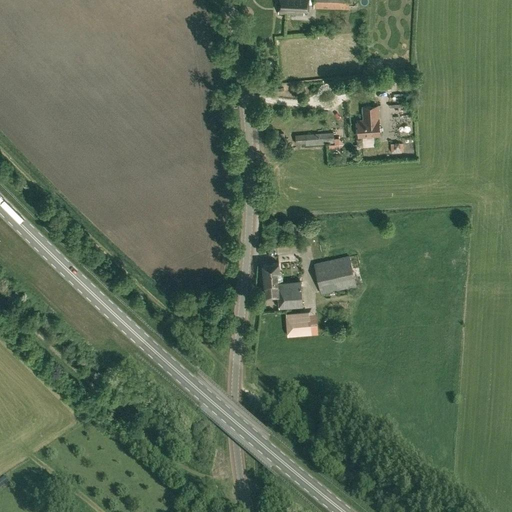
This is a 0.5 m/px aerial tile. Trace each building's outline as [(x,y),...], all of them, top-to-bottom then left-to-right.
[(304,12),(308,12),(308,0),(278,0),(278,13),(304,15),(304,12)] [(318,0),(318,8),(354,9),(354,0),(318,0)] [(364,119),(357,120),(358,135),(380,134),(379,118),(378,118),(377,105),(363,106),(364,119)] [(305,144),(335,142),(333,131),(295,134),(296,143),(305,142),(305,144)] [(273,144),(285,144),(285,132),(273,132),(273,144)] [(321,292),(356,284),(349,255),(314,263),(321,292)] [(279,307),(303,305),(301,280),(278,282),(277,271),(280,271),(279,261),(263,263),(265,285),(267,295),(278,293),(279,307)] [(318,333),(317,312),(309,313),(309,311),(287,313),(289,335),(318,333)]
